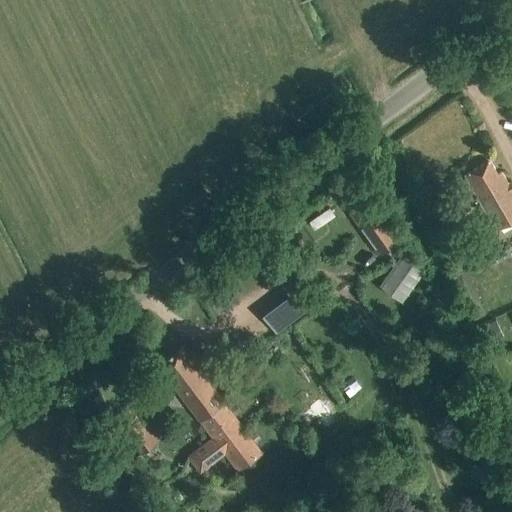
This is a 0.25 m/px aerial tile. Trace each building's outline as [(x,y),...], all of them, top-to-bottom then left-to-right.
[(497,172),(489,159),(464,175),(496,227),(511,217),(511,189),(500,170),(497,172)] [(368,194),(347,209),(368,238),(389,223),(368,194)] [(460,196),(451,203),(463,216),(472,209),(460,196)] [(435,202),(432,210),(440,214),(443,206),(435,202)] [(397,302),(418,271),(400,259),(379,290),(397,302)] [(478,298),(465,267),(452,273),(465,304),(478,298)] [(479,326),(489,346),(505,338),(495,319),(479,326)] [(183,344),(158,363),(212,436),(188,455),(200,472),(225,453),(238,470),(262,452),(211,385),(213,384),(183,344)] [(110,422),(136,456),(159,439),(133,405),(110,422)] [(457,424),(473,432),(481,417),(466,409),(457,424)] [(479,464),(493,472),(502,456),(487,448),(479,464)]
